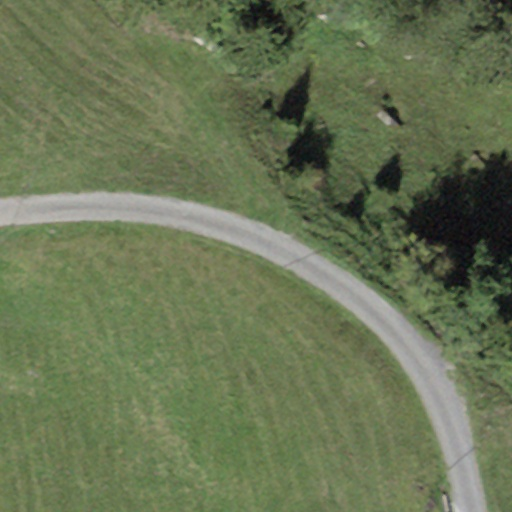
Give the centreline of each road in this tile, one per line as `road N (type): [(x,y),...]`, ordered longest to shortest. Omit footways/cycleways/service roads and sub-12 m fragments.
road 1 (track): [(0,214),(118,208),(231,227),(334,283),(414,346),(452,431),(472,511)]
road 2 (track): [(265,241),(261,216),(196,108),(115,0)]
